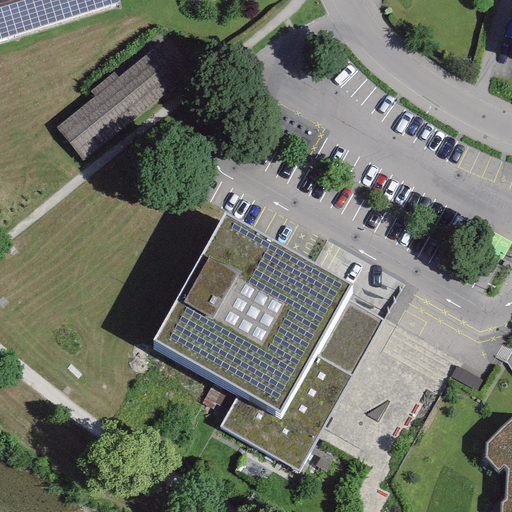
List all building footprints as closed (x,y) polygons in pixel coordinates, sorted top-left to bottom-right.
[(0,0),(0,45),(121,9),(117,0),(0,0)] [(103,102),(66,130),(89,160),(189,84),(164,51),(127,79),(122,72),(96,93),(103,102)] [(362,298),(225,218),(151,345),(233,393),(214,425),(296,472),(351,378),(324,362),(358,306),(362,298)] [(385,322),(358,306),(324,362),(351,378),(385,322)] [(484,381),(458,366),(452,377),(478,391),(484,381)] [(511,480),(511,433),(492,453),(493,466),(511,480)]
